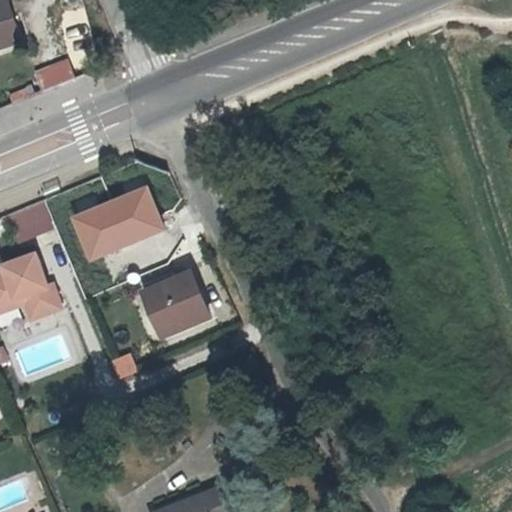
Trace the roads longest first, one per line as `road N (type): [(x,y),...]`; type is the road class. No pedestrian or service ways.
road 1 (residential): [(154,99),(311,429),(382,511)]
road 2 (primary): [(392,0),(154,99)]
road 3 (primary): [(154,99),(0,164)]
